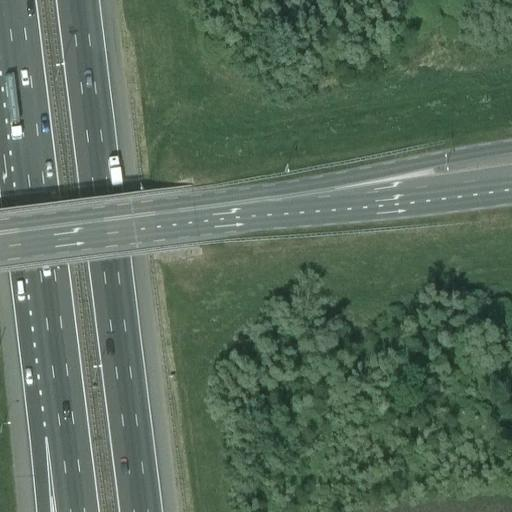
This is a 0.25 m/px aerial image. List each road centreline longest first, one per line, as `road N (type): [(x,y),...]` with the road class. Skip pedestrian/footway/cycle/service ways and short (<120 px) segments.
road 1 (primary): [(511,147),(292,188),(0,226)]
road 2 (motorway): [(141,511),(80,0)]
road 3 (primary): [(0,253),(511,197)]
road 4 (motorway): [(13,0),(66,434)]
